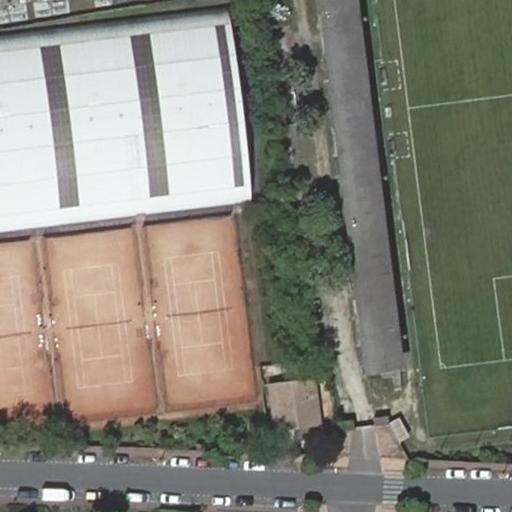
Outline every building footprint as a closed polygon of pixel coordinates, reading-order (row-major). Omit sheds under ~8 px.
[(323,0),(365,336),(382,334),(386,365),(370,368),(371,377),(395,374),(397,389),(405,388),(404,368),(401,367),(354,0),(323,0)] [(197,7),(0,34),(0,230),(257,196),(231,3),(197,7)] [(382,334),(365,336),(370,368),(386,365),(382,334)] [(275,379),(281,423),(325,417),(319,374),(275,379)] [(386,412),(387,421),(394,420),(392,411),(386,412)] [(379,421),(387,421),(386,412),(379,413),(379,421)] [(346,426),(353,425),(352,416),(345,417),(346,426)]
